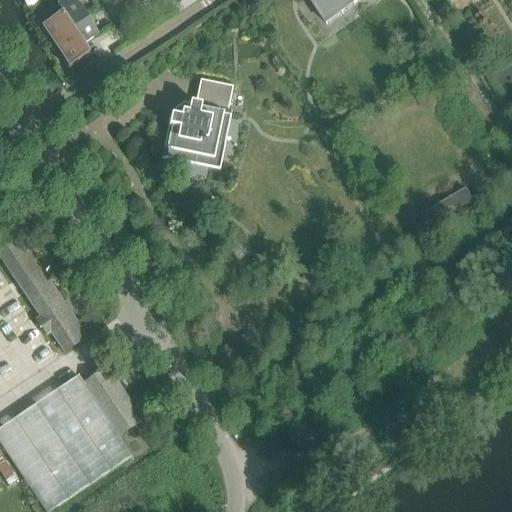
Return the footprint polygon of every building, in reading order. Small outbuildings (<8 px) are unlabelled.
[(97,38),(71,0),(67,0),(55,8),(60,16),(40,30),(68,70),(88,57),(82,48),(97,38)] [(309,0),(325,24),(360,0),(309,0)] [(218,158),(226,118),(230,119),(231,115),(227,114),(232,89),(200,83),(195,107),(189,106),(186,117),(180,121),(170,119),(161,161),(165,161),(166,157),(206,166),(218,158)] [(435,239),(479,212),(466,191),(422,218),(435,239)] [(62,306),(19,242),(0,255),(0,259),(41,320),(36,323),(45,336),(50,333),(64,354),(85,339),(72,319),(63,305),(62,306)] [(264,354),(251,333),(223,351),(235,371),(264,354)] [(106,371),(85,385),(120,437),(141,422),(106,371)] [(78,378),(0,430),(0,447),(43,511),(52,511),(132,458),(78,378)]
